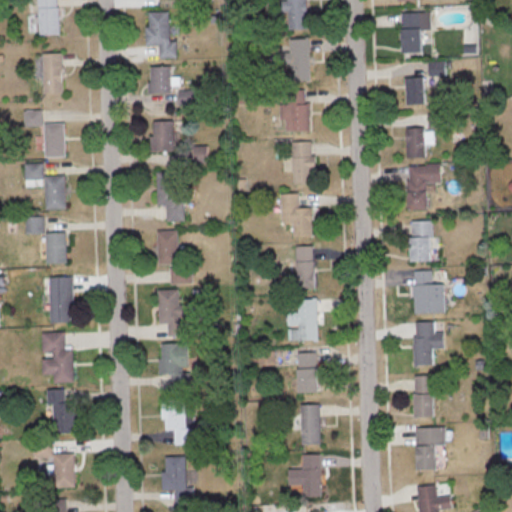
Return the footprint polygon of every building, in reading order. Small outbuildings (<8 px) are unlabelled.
[(60,33),(58,0),(28,0),(29,23),(39,22),(40,33),(60,33)] [(308,28),(307,0),(286,0),(287,28),(308,28)] [(169,10),(147,11),(148,44),(159,44),(160,56),(177,56),(177,40),(170,40),(169,10)] [(403,12),(403,52),(424,51),(424,29),(432,29),(432,11),(403,12)] [(289,38),(290,52),(282,52),(283,64),(292,64),(293,80),(311,79),(310,37),(289,38)] [(64,92),(62,51),(36,52),(36,73),(43,73),(44,93),(64,92)] [(150,65),(150,92),(171,92),(172,66),(150,65)] [(427,103),(426,76),(406,77),(407,103),(427,103)] [(179,89),(179,100),(195,100),(196,89),(179,89)] [(311,129),(311,103),(280,103),(281,119),(287,119),(287,130),(311,129)] [(429,127),(445,127),(444,112),(429,113),(429,127)] [(174,150),(173,119),(152,120),(153,151),(174,150)] [(64,121),(44,122),(45,156),(66,155),(64,121)] [(407,156),(427,156),(426,143),(436,143),(435,127),(407,128),(407,156)] [(285,170),(294,170),(294,183),(312,182),(312,169),(316,169),(316,154),(312,154),(311,140),(292,141),(293,155),(285,155),(285,170)] [(25,162),(25,183),(31,183),(31,178),(43,178),(43,162),(25,162)] [(409,207),(429,207),(428,182),(442,182),(442,164),(408,164),(409,207)] [(157,204),(166,203),(167,219),(184,219),(183,184),(178,185),(177,171),(157,171),(157,204)] [(45,208),(66,207),(65,174),(45,174),(45,208)] [(312,207),(299,207),(299,192),(281,193),(282,222),(293,222),(294,236),(313,235),(312,207)] [(26,232),(45,232),(45,216),(26,216),(26,232)] [(412,260),(433,260),(432,219),(410,220),(412,260)] [(178,229),(157,229),(158,263),(179,263),(178,229)] [(66,231),(46,232),(46,262),(67,262),(66,231)] [(296,245),(297,287),(316,286),(315,245),(296,245)] [(193,282),(192,266),(171,267),(171,283),(193,282)] [(433,269),(414,269),(415,312),(446,311),(445,283),(433,283),(433,269)] [(50,275),(50,321),(71,321),(70,307),(74,307),(73,275),(50,275)] [(158,289),(159,323),(168,322),(168,336),(186,335),(185,316),(188,316),(187,303),(179,303),(178,288),(158,289)] [(319,338),(318,298),(297,298),(297,312),(287,312),(288,326),(291,326),(291,339),(319,338)] [(416,364),(434,363),(434,347),(444,347),(443,330),(435,331),(435,320),(415,321),(416,364)] [(75,380),(73,347),(66,347),(65,330),(42,331),(42,352),(52,351),(53,357),(42,357),(43,373),(56,372),(56,381),(75,380)] [(160,373),(171,373),(172,388),(191,388),(190,371),(187,371),(187,342),(159,342),(160,373)] [(299,391),(318,391),(317,351),(298,352),(299,391)] [(414,374),(415,416),(434,416),(433,374),(414,374)] [(50,388),(52,432),(78,431),(77,401),(65,402),(64,388),(50,388)] [(163,403),(164,429),(174,428),(175,444),(192,443),(192,427),(196,427),(196,401),(163,403)] [(301,403),(302,443),(321,443),(321,403),(301,403)] [(447,444),(446,426),(417,427),(418,468),(440,468),(439,445),(447,444)] [(54,452),(55,486),(75,485),(75,452),(54,452)] [(323,495),(322,453),(303,453),(303,467),(289,468),(289,484),(303,484),(304,495),(323,495)] [(162,488),(175,488),(176,504),(194,504),(193,485),(187,485),(186,455),(165,455),(165,469),(162,469),(162,488)] [(441,511),(442,508),(454,507),(452,494),(439,496),(437,483),(418,485),(420,511),(441,511)] [(78,511),(67,511),(67,498),(58,498),(58,511),(78,511)]
